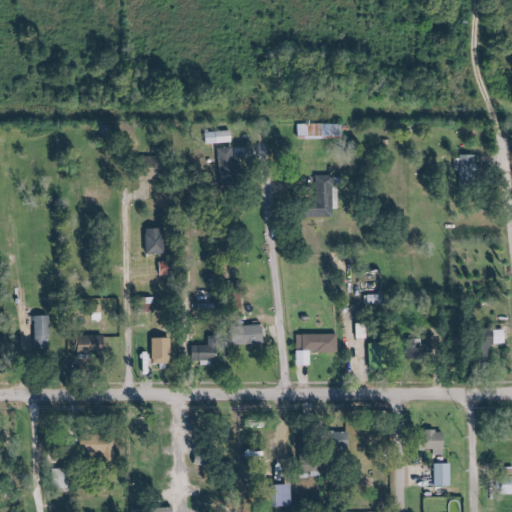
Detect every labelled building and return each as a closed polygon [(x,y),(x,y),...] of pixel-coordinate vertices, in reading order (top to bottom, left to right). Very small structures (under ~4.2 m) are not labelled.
[(339,140),(339,125),(294,125),(294,140),(339,140)] [(228,132),(202,132),(202,144),(228,144),(228,132)] [(231,180),(231,150),(217,150),(217,180),(231,180)] [(315,215),(325,215),(325,178),(315,178),(315,215)] [(142,229),(142,255),(161,255),(161,229),(142,229)] [(169,264),(157,264),(157,275),(169,275),(169,264)] [(194,305),(194,319),(212,319),(212,305),(194,305)] [(46,350),(46,318),(32,318),(32,350),(46,350)] [(226,327),(226,349),(264,348),(263,326),(226,327)] [(487,367),(487,331),(468,331),(468,367),(487,367)] [(500,344),(500,331),(490,331),(490,344),(500,344)] [(296,363),(307,363),(307,354),(335,353),(334,333),(295,334),(296,363)] [(71,337),(71,359),(101,359),(101,337),(71,337)] [(169,340),(149,340),(149,367),(169,367),(169,340)] [(367,372),(387,372),(387,343),(367,343),(367,372)] [(405,346),(405,366),(432,366),(432,346),(405,346)] [(214,365),(214,348),(185,348),(185,365),(214,365)] [(345,432),(324,432),(324,457),(345,457),(345,432)] [(440,452),(440,432),(421,432),(421,452),(440,452)] [(109,439),(75,439),(75,459),(109,459),(109,439)] [(224,462),(190,455),(188,465),(222,471),(224,462)] [(448,464),(431,464),(431,488),(448,488),(448,464)] [(494,495),(511,495),(511,475),(494,476),(494,495)] [(257,486),(257,507),(287,507),(287,486),(257,486)]
